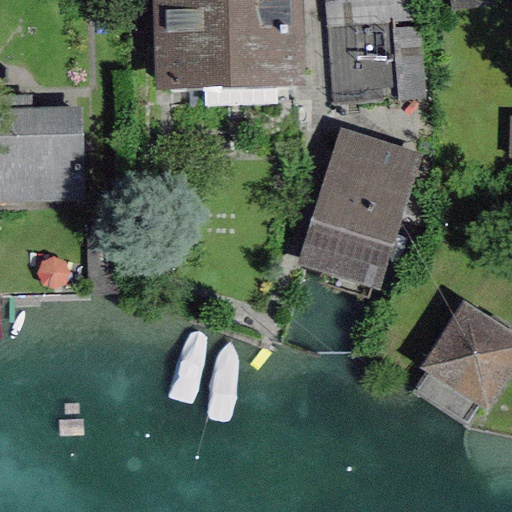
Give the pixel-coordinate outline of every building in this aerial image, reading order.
[(168,0),(171,91),(218,89),(217,77),(291,75),(288,0),(168,0)] [(392,0),(329,0),(329,1),(334,105),(340,105),(339,93),(386,89),(388,101),(422,98),(417,32),(395,33),(392,0)] [(0,196),(83,195),(81,115),(30,116),(29,100),(0,100),(0,196)] [(412,163),(342,140),(334,162),(348,167),(323,242),(315,240),(309,259),(374,280),(412,163)] [(116,227),(88,228),(89,294),(118,293),(116,227)] [(511,363),(511,343),(466,313),(416,390),(414,393),(469,429),(511,363)]
